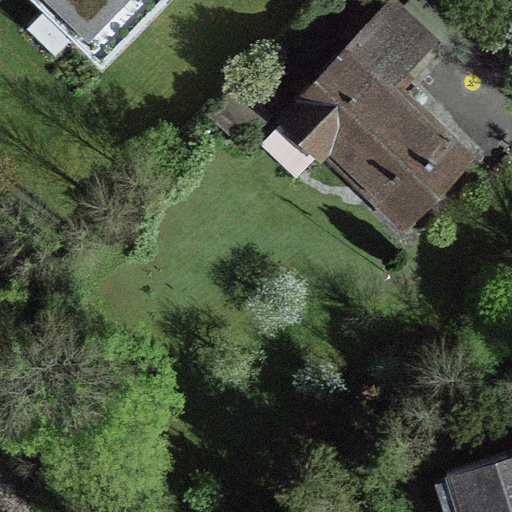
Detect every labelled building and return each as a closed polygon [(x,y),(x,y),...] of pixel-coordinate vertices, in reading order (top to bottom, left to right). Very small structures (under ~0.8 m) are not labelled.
[(35,0),(27,9),(31,13),(25,20),(49,43),(73,19),(99,46),(144,0),(35,0)] [(404,227),(475,149),(400,81),(442,36),(402,0),(381,0),(278,112),(282,115),(261,138),(297,172),(319,149),(404,227)] [(465,57),(495,24),(467,0),(402,0),(442,36),(465,57)] [(236,77),(205,114),(243,147),(275,110),(236,77)] [(446,457),(434,461),(448,509),(461,505),(463,511),(511,511),(511,433),(445,454),(446,457)]
